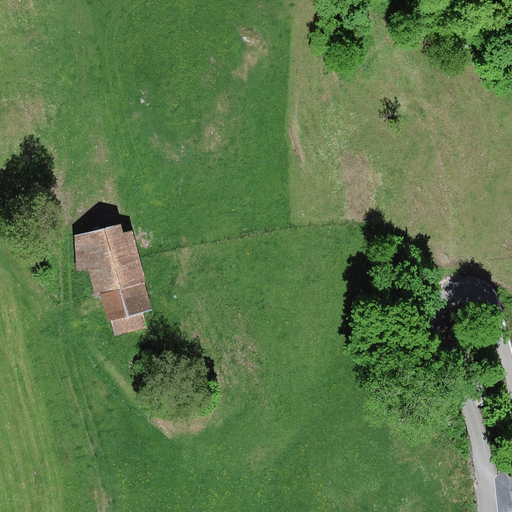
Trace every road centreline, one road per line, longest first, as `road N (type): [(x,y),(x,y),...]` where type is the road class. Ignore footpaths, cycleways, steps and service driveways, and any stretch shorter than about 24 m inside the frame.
road 1 (unclassified): [(487,511),(478,436),(430,327),(447,295),(473,290),(493,310),(511,369)]
road 2 (track): [(107,511),(99,448),(70,363),(59,228)]
